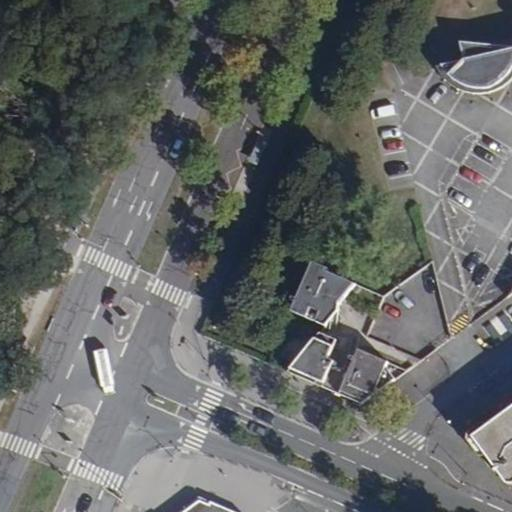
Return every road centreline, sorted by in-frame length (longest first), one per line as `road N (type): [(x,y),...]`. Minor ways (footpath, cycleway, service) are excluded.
road 1 (secondary): [(142,366),(303,0)]
road 2 (secondary): [(217,0),(71,333)]
road 3 (tertiary): [(123,409),(370,511)]
road 4 (tertiary): [(382,477),(142,366)]
road 5 (unclassified): [(382,477),(399,445),(511,356)]
road 6 (secondary): [(51,378),(0,494)]
